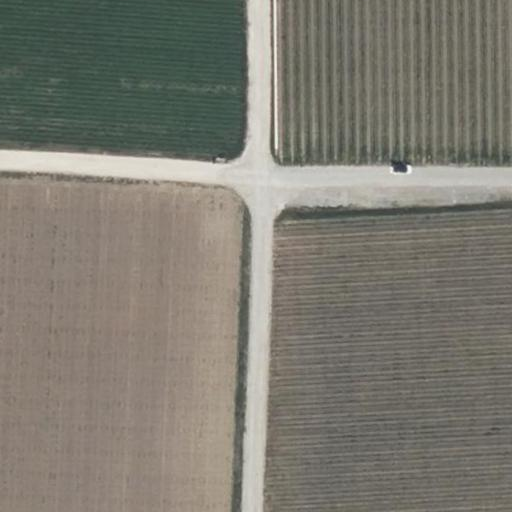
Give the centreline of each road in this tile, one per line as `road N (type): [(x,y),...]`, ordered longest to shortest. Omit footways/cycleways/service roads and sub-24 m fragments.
road 1 (unclassified): [(0,164),(260,181),(511,182)]
road 2 (track): [(257,0),(250,511)]
